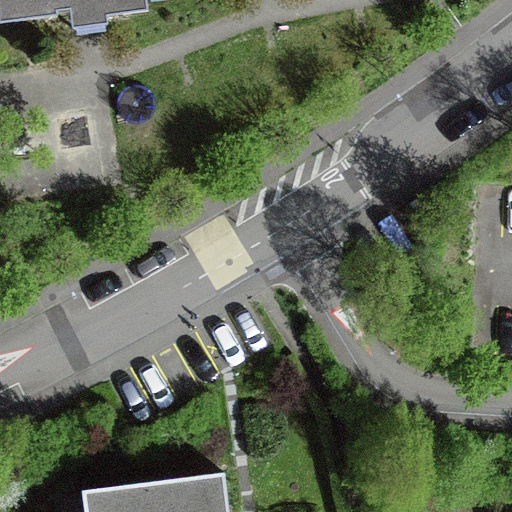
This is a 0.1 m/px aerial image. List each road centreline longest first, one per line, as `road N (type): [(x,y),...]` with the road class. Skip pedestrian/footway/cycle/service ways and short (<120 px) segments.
road 1 (residential): [(277,215),(408,380),(429,390),(511,397)]
road 2 (residential): [(0,357),(277,215)]
road 3 (residential): [(277,215),(511,36)]
